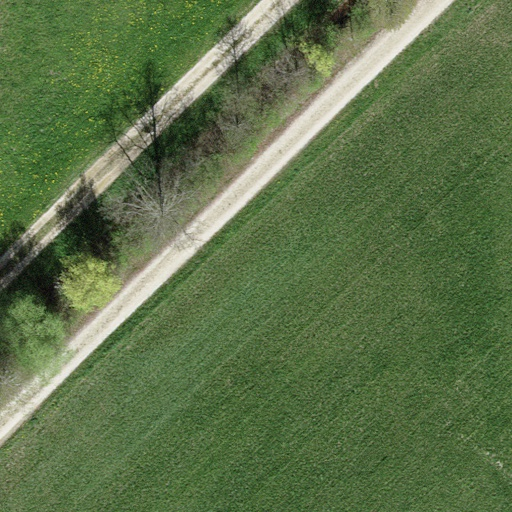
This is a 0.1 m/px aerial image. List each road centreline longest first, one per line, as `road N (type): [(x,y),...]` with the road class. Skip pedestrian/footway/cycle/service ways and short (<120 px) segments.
road 1 (track): [(435,0),(0,417)]
road 2 (track): [(280,0),(0,277)]
